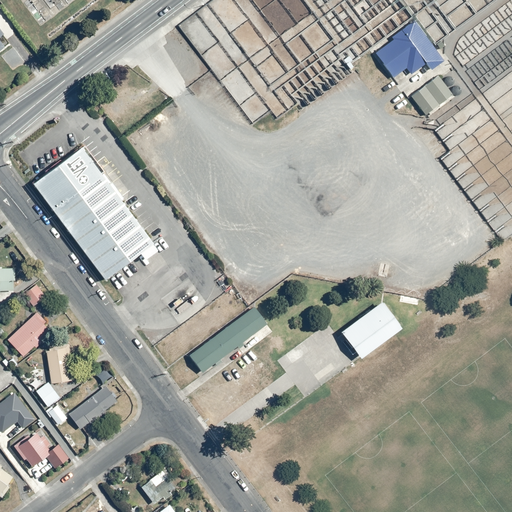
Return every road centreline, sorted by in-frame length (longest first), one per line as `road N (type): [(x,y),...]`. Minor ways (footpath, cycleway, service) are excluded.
road 1 (residential): [(169,411),(0,184)]
road 2 (secondary): [(0,129),(170,0)]
road 3 (residential): [(35,511),(169,411)]
road 4 (residential): [(245,511),(169,411)]
